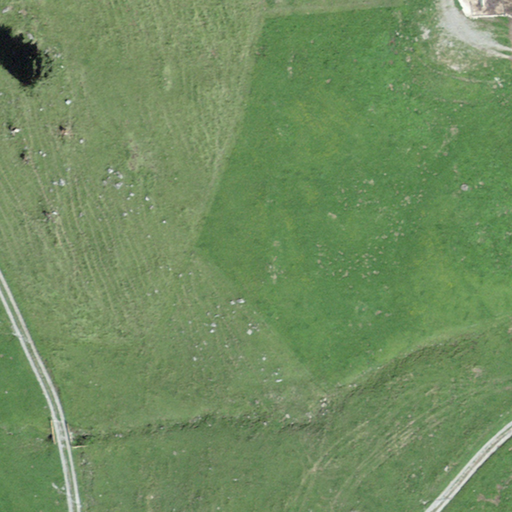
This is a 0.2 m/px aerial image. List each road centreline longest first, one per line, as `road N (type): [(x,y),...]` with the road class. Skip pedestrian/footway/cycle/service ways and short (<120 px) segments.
road 1 (track): [(71,511),(45,389),(0,295)]
road 2 (track): [(511,425),(425,511)]
